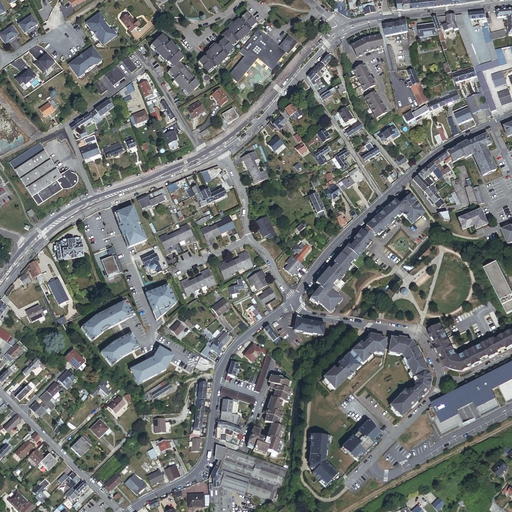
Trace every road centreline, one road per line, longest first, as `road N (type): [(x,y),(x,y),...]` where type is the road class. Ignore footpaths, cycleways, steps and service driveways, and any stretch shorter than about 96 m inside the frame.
road 1 (residential): [(129,511),(196,472),(210,442),(219,368),(237,342),(290,303)]
road 2 (residential): [(206,156),(147,66),(66,124)]
road 3 (residential): [(290,303),(313,317),(420,337),(440,379)]
road 4 (unclassified): [(372,458),(386,475),(511,407)]
road 5 (residential): [(299,69),(383,199)]
road 6 (residential): [(383,199),(440,150),(511,115)]
road 7 (residential): [(290,303),(383,199)]
road 8 (residential): [(118,511),(21,413)]
road 9 (secondary): [(386,18),(511,4)]
road 10 (secondary): [(94,201),(206,156)]
